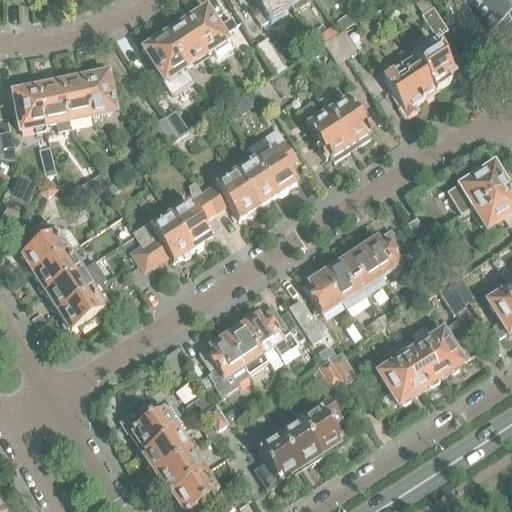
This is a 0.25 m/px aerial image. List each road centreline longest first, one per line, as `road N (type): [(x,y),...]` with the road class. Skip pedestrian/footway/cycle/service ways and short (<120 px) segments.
road 1 (residential): [(511,115),(50,404)]
road 2 (residential): [(511,388),(321,511)]
road 3 (residential): [(0,48),(87,38),(162,0)]
road 4 (secondary): [(380,511),(511,426)]
road 5 (residential): [(115,511),(50,404)]
